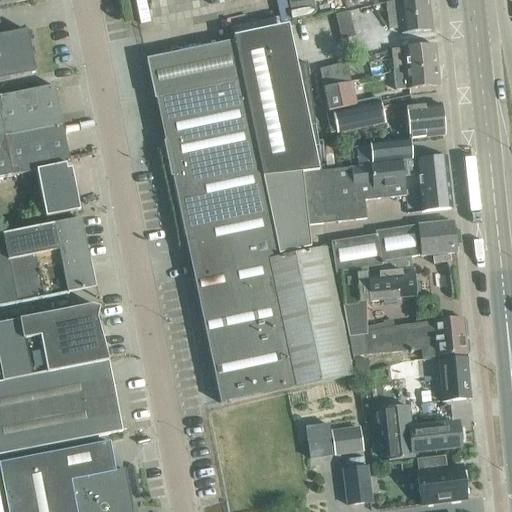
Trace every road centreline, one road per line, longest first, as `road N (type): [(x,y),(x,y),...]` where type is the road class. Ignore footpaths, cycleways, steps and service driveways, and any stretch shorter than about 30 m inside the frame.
road 1 (unclassified): [(188,511),(86,0)]
road 2 (secondary): [(511,351),(475,0)]
